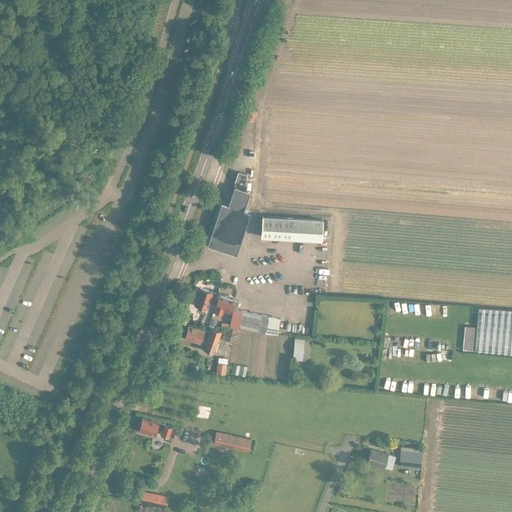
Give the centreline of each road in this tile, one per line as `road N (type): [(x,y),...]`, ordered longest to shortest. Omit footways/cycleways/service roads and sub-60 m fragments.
road 1 (secondary): [(69,511),(260,0)]
road 2 (track): [(342,468),(343,457),(96,399)]
